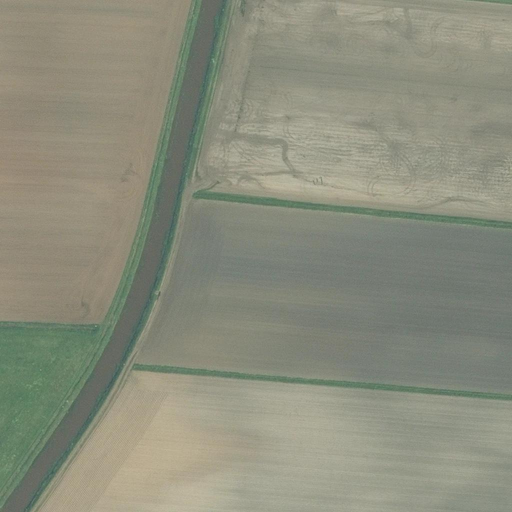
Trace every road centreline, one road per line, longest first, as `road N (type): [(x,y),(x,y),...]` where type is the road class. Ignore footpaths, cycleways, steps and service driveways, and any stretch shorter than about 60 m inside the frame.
road 1 (track): [(31,511),(93,421),(159,291),(229,0)]
road 2 (track): [(0,494),(105,333),(130,263),(194,0)]
